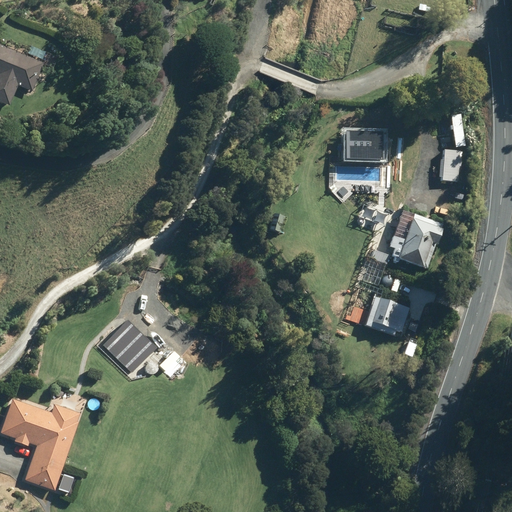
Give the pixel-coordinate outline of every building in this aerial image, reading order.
[(40,67),(0,48),(0,105),(6,108),(15,88),(27,94),(40,67)] [(361,207),(354,226),(382,237),(388,223),(378,219),(379,215),(361,207)] [(424,272),(441,225),(400,211),(387,247),(394,250),(390,260),(424,272)] [(380,295),(374,293),(361,327),(395,340),(405,312),(378,302),(380,295)] [(53,493),(84,403),(54,393),(46,414),(9,401),(0,426),(0,435),(14,440),(13,443),(26,448),(27,446),(36,449),(24,483),(53,493)]
